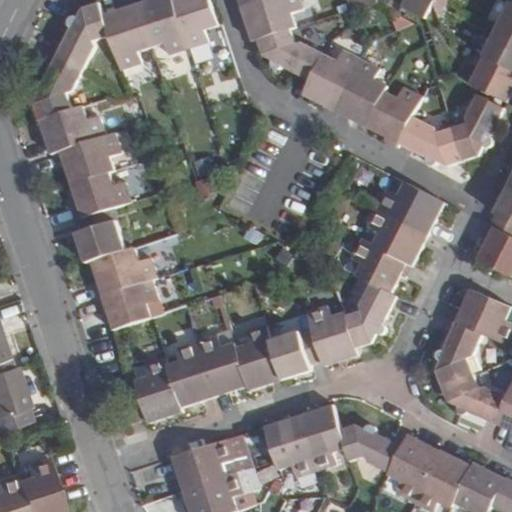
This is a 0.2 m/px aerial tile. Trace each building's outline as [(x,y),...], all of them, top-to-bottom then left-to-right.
[(171,55),(190,50),(173,0),(147,0),(137,3),(152,49),(168,45),(171,55)] [(208,31),(221,28),(211,0),(173,0),(190,50),(211,43),(208,31)] [(255,41),(259,39),(291,29),(300,26),(294,12),(305,9),(302,0),(266,0),(243,7),(255,41)] [(380,5),(378,0),(349,0),(354,13),(380,5)] [(405,0),(402,7),(426,20),(435,0),(405,0)] [(97,42),(112,37),(104,14),(101,3),(83,7),(80,16),(77,14),(73,15),(70,17),(67,20),(67,23),(67,26),(69,28),(72,29),(59,55),(88,68),(98,48),(97,42)] [(140,52),(152,49),(137,3),(104,14),(112,37),(123,72),(144,65),(140,52)] [(511,37),(511,9),(500,32),(511,37)] [(297,44),(291,29),(259,39),(263,53),(274,60),(273,61),(273,64),(274,66),(276,68),(279,68),(282,67),(284,65),(313,80),(327,53),(304,41),(297,44)] [(511,70),(511,37),(500,32),(487,58),(511,70)] [(340,60),(327,53),(313,80),(307,94),(338,111),(365,57),(348,48),(340,60)] [(70,94),(76,93),(88,68),(59,55),(45,82),(43,82),(40,82),(37,84),(36,85),(36,87),(36,90),(37,92),(39,94),(41,94),(37,103),(42,119),(75,109),(70,94)] [(338,111),(369,128),(388,91),(390,86),(378,79),(385,68),(365,57),(338,111)] [(473,85),(508,103),(511,95),(511,70),(487,58),(473,85)] [(399,147),(401,144),(416,116),(426,96),(408,87),(401,98),(388,91),(369,128),(388,137),(386,141),(399,147)] [(468,116),(470,122),(455,127),(465,161),(480,157),(486,145),(488,145),(491,145),(493,142),(493,140),(491,138),(505,109),(480,95),(468,116)] [(42,119),(53,155),(61,152),(108,137),(102,117),(89,120),(85,105),(75,109),(42,119)] [(448,166),(465,161),(455,127),(439,132),(438,127),(416,116),(401,144),(428,158),(429,159),(429,162),(431,164),(434,164),(437,164),(438,160),(448,166)] [(108,137),(61,152),(72,187),(113,173),(119,171),(114,157),(125,152),(118,133),(108,137)] [(78,204),(75,205),(80,220),(113,210),(137,202),(129,180),(116,185),(113,173),(72,187),(78,204)] [(379,210),(431,235),(447,203),(406,183),(400,196),(389,190),(379,210)] [(511,187),(491,225),(511,237),(511,187)] [(117,221),(113,210),(80,220),(83,232),(78,233),(88,264),(93,262),(131,249),(122,220),(117,221)] [(416,267),(431,235),(379,210),(371,227),(381,233),(375,246),(415,266),(416,267)] [(511,237),(491,225),(484,238),(489,241),(480,260),(511,276),(511,237)] [(409,278),(415,266),(375,246),(364,240),(354,259),(364,264),(358,277),(373,285),(393,295),(394,293),(403,274),(409,278)] [(131,249),(93,262),(105,296),(158,279),(163,277),(157,255),(144,260),(139,246),(131,249)] [(164,299),(158,279),(105,296),(100,297),(104,311),(113,308),(120,330),(154,318),(158,317),(154,303),(164,299)] [(361,307),(364,314),(349,318),(358,347),(375,342),(379,334),(381,335),(384,335),(387,334),(390,330),(388,326),(386,324),(400,296),(394,293),(393,295),(373,285),(361,307)] [(511,307),(472,290),(458,323),(484,334),(510,345),(511,341),(511,323),(509,322),(511,314),(511,307)] [(331,317),(327,307),(307,312),(313,332),(323,361),(325,366),(360,355),(358,347),(349,318),(347,312),(331,317)] [(441,361),(438,369),(444,386),(475,374),(470,360),(474,358),(484,334),(458,323),(445,352),(442,351),(438,353),(437,357),(438,359),(441,361)] [(247,333),(251,346),(238,350),(250,386),(252,390),(285,380),(272,341),(267,326),(247,333)] [(0,371),(12,367),(9,359),(0,330),(0,371)] [(314,371),(313,364),(323,361),(313,332),(301,336),(300,333),(272,341),(285,380),(314,371)] [(222,347),(219,337),(199,344),(217,396),(250,386),(238,350),(236,344),(222,347)] [(180,349),(183,362),(169,365),(182,407),(185,406),(217,396),(199,344),(180,349)] [(185,406),(182,407),(169,365),(167,358),(147,364),(151,376),(136,380),(142,398),(149,419),(150,423),(186,412),(185,406)] [(147,364),(133,369),(136,380),(151,376),(147,364)] [(36,425),(30,406),(17,365),(12,367),(0,371),(0,437),(2,436),(36,425)] [(465,414),(468,410),(498,423),(510,396),(486,386),(480,389),(475,374),(444,386),(450,402),(458,406),(458,408),(458,412),(461,413),(465,414)] [(511,391),(510,396),(498,423),(511,429),(511,391)] [(142,398),(123,404),(130,426),(149,419),(142,398)] [(342,429),(334,405),(300,417),(317,471),(338,464),(334,453),(348,449),(342,429)] [(317,471),(300,417),(265,428),(277,461),(281,471),(296,466),(300,477),(317,471)] [(365,456),(369,463),(391,474),(404,447),(377,434),(378,430),(376,426),(373,424),(368,424),(366,427),(357,423),(342,429),(348,449),(352,460),(365,456)] [(253,469),(242,435),(229,440),(235,460),(224,464),(227,477),(240,473),(253,469)] [(442,451),(409,435),(404,447),(391,474),(390,475),(404,483),(399,494),(416,503),(442,451)] [(235,460),(229,440),(174,458),(186,491),(227,477),(224,464),(235,460)] [(434,511),(440,501),(453,508),(456,502),(474,466),(442,451),(416,503),(434,511)] [(27,511),(64,511),(47,458),(28,465),(32,477),(17,481),(27,511)] [(476,464),(474,466),(456,502),(457,503),(468,509),(466,511),(492,511),(495,507),(508,479),(476,464)] [(262,487),(257,468),(253,469),(239,474),(246,493),(234,497),(239,510),(259,503),(254,490),(262,487)] [(186,491),(193,511),(232,511),(239,510),(234,497),(246,493),(239,474),(227,477),(186,491)] [(27,511),(17,481),(15,475),(0,480),(0,511),(27,511)] [(399,494),(404,483),(390,475),(384,486),(399,494)] [(505,511),(511,511),(511,481),(508,479),(495,507),(505,511)] [(466,511),(468,509),(457,503),(452,511),(466,511)]
